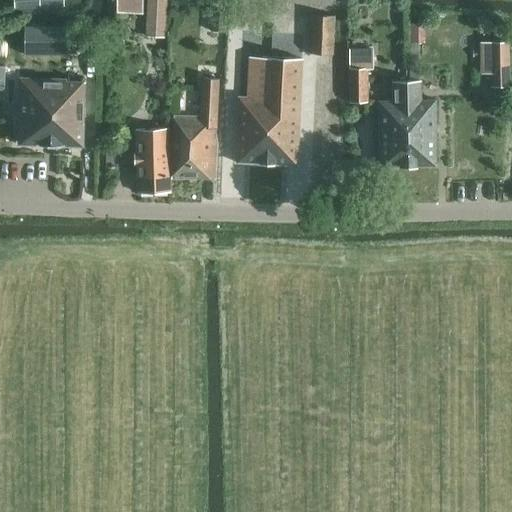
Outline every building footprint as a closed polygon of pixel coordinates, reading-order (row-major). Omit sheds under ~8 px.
[(165,37),(166,0),(116,0),(116,13),(147,14),(146,36),(165,37)] [(226,32),(227,11),(212,11),(212,31),(226,32)] [(335,16),(309,15),(308,52),(333,54),(335,16)] [(68,56),(68,27),(25,26),(24,55),(68,56)] [(501,72),(501,87),(511,87),(511,41),(502,41),(483,42),(484,73),(501,72)] [(368,66),(373,66),(373,47),(349,48),(349,67),(368,66)] [(298,164),(302,58),(263,56),(262,98),(238,97),(236,162),(298,164)] [(349,67),(350,101),(369,100),(368,66),(349,67)] [(85,141),(84,77),(65,77),(65,76),(18,76),(19,142),(85,141)] [(214,178),(219,79),(203,78),(201,116),(176,114),(173,178),(214,178)] [(408,165),(408,80),(392,79),(393,100),(380,101),(381,165),(408,165)] [(436,164),(435,100),(420,100),(421,80),(408,80),(408,165),(436,164)] [(171,192),(170,128),(136,128),(138,193),(171,192)]
